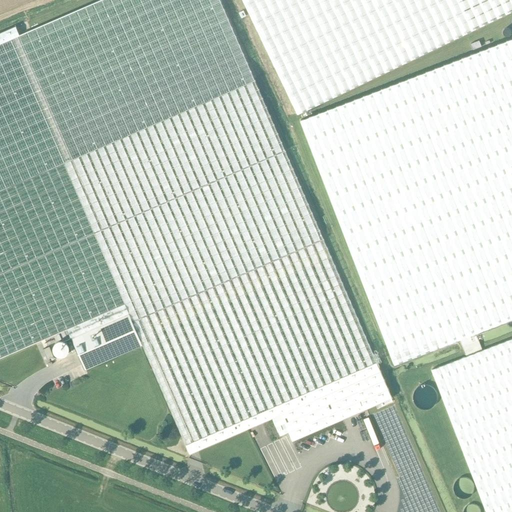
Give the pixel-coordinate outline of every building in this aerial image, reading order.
[(143,345),(190,454),(273,418),(280,436),(289,433),(292,441),(392,398),(324,240),(255,80),(220,0),(101,0),(19,35),(16,27),(0,33),(0,359),(68,330),(85,370),(143,345)] [(511,0),(243,0),(298,115),(511,11),(511,0)] [(511,41),(301,123),(342,228),(395,365),(511,319),(511,41)] [(511,511),(511,339),(432,370),(486,511),(511,511)] [(68,351),(68,350),(67,346),(66,344),(63,342),(60,341),(56,341),(54,342),(53,343),(50,347),(50,350),(50,353),(51,356),(52,357),(54,358),(58,360),(62,359),(63,358),(65,357),(66,356),(67,354),(68,351)] [(74,380),(66,398),(146,430),(153,412),(74,380)]
